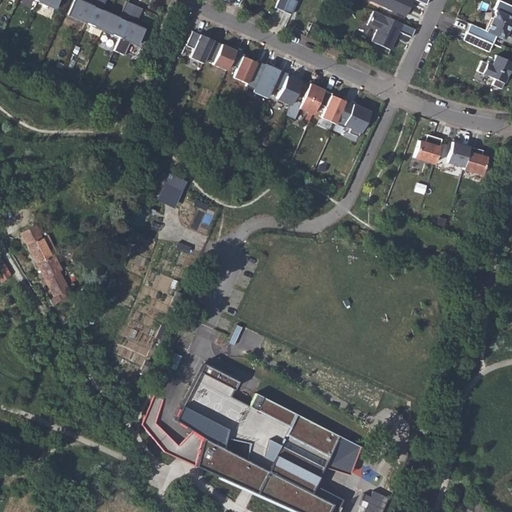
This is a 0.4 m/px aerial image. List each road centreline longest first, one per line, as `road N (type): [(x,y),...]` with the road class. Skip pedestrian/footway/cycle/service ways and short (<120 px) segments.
road 1 (residential): [(204,321),(234,238),(266,221),(326,220),(348,201),(396,94)]
road 2 (residential): [(396,94),(184,0)]
road 3 (residential): [(511,129),(396,94)]
